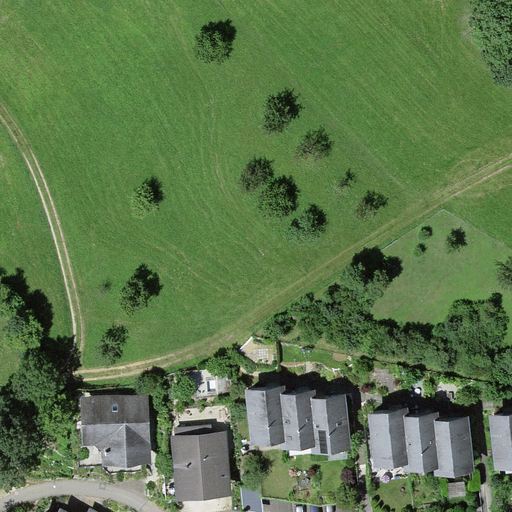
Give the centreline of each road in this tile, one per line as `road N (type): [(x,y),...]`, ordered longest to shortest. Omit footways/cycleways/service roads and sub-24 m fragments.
road 1 (track): [(511,164),(234,347),(64,384),(30,442),(19,504)]
road 2 (track): [(64,384),(79,348),(64,258),(41,182),(0,108)]
road 3 (residential): [(5,511),(19,504),(127,498),(142,511)]
